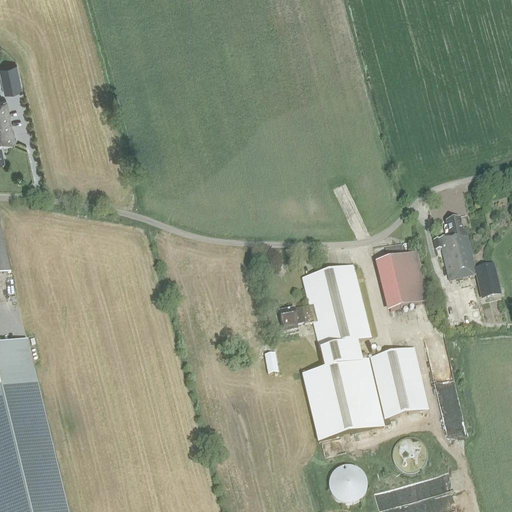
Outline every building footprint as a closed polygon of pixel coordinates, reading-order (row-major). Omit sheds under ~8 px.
[(0,77),(4,95),(21,91),(16,66),(0,69),(0,77)] [(0,150),(0,148),(13,146),(13,143),(16,143),(6,101),(0,101),(0,165),(3,165),(0,150)] [(448,238),(440,240),(433,241),(435,251),(442,250),(449,282),(475,276),(466,233),(463,234),(459,220),(445,223),(448,238)] [(0,274),(10,272),(0,230),(0,274)] [(417,254),(375,264),(387,313),(429,303),(417,254)] [(491,266),(475,270),(482,297),(498,294),(491,266)] [(324,371),(316,373),(302,376),(318,444),(390,427),(389,420),(429,411),(414,350),(361,362),(357,343),(370,340),(353,268),(302,280),(309,308),(294,311),(294,310),(278,313),(281,330),(280,330),(281,334),(298,330),(297,327),(297,326),(313,324),(319,352),(322,362),(324,371)] [(453,309),(447,310),(452,329),(458,328),(453,309)] [(0,511),(67,511),(27,342),(0,348),(0,511)] [(278,374),(275,354),(264,356),(268,376),(278,374)] [(419,436),(392,448),(404,475),(431,463),(419,436)] [(333,500),(338,504),(343,506),(348,506),(353,505),(358,503),(362,499),(365,494),(367,489),(366,484),(365,479),(362,474),(357,471),(352,468),(347,468),(342,469),(337,471),(333,475),(330,480),(328,485),(328,490),(330,496),(333,500)]
